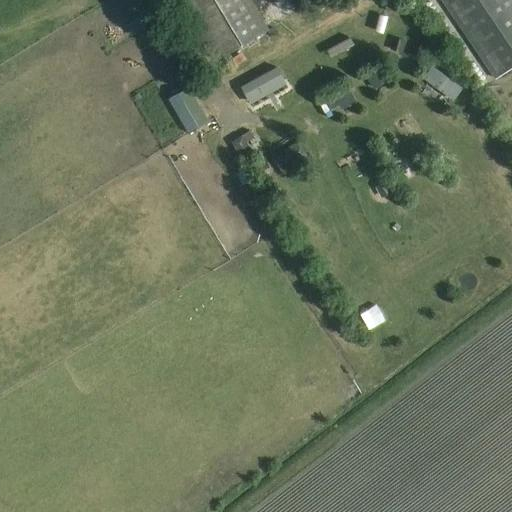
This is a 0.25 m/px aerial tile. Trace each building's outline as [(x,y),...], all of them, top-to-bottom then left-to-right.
[(250,0),(181,0),(180,1),(219,68),(272,36),(250,0)] [(511,0),(442,0),(496,80),(504,75),(511,69),(511,0)] [(129,17),(120,23),(130,39),(139,32),(129,17)] [(404,42),(394,39),(391,51),(401,53),(404,42)] [(425,47),(415,44),(411,56),(421,59),(425,47)] [(287,85),(277,68),(241,87),(251,105),(287,85)] [(366,78),(373,88),(386,79),(379,69),(366,78)] [(430,84),(421,100),(455,118),(464,102),(430,84)] [(189,134),(209,122),(189,88),(169,100),(189,134)] [(355,101),(350,90),(335,97),(340,108),(355,101)] [(351,105),(337,111),(345,128),(359,121),(351,105)] [(250,130),(231,142),(241,158),(252,151),(246,143),(255,137),(250,130)] [(284,176),(312,158),(301,140),(273,159),(284,176)] [(194,175),(229,250),(250,240),(215,165),(194,175)]
